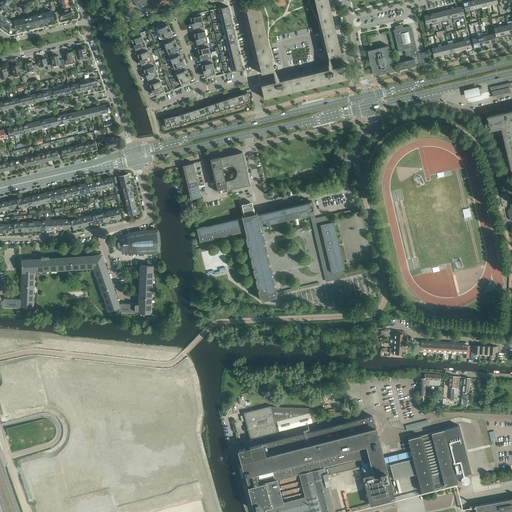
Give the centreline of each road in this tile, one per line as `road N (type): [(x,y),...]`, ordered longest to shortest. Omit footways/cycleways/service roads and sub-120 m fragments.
road 1 (unknown): [(390,511),(479,492),(471,429),(460,419),(388,433),(375,409)]
road 2 (unknown): [(253,511),(236,461),(239,443),(375,409)]
road 3 (residential): [(363,133),(345,186),(265,205),(256,187)]
road 4 (primary): [(511,61),(367,95)]
road 5 (primary): [(369,106),(511,73)]
road 6 (primary): [(0,192),(135,162)]
road 7 (primary): [(132,151),(0,185)]
road 8 (primary): [(262,120),(132,151)]
road 9 (residential): [(511,344),(384,328)]
road 10 (primary): [(249,135),(369,106)]
road 11 (residential): [(124,39),(152,104),(202,89)]
